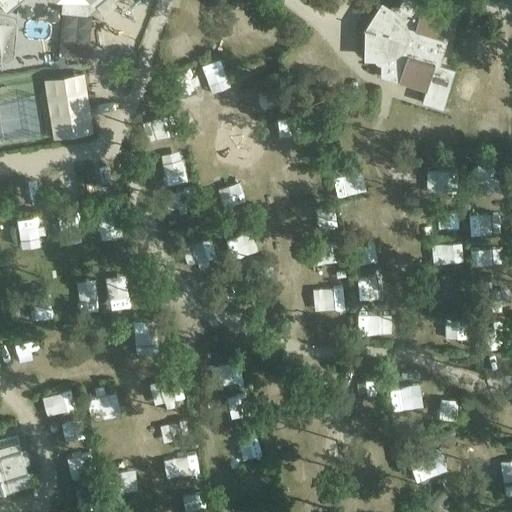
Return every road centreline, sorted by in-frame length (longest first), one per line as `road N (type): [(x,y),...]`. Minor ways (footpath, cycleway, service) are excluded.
road 1 (track): [(237,97),(280,212),(297,286),(288,341),(308,431),(350,511)]
road 2 (track): [(4,392),(64,373),(125,372),(163,511)]
road 3 (track): [(192,305),(230,511)]
road 4 (track): [(376,167),(413,325),(394,354)]
road 5 (track): [(448,368),(481,511)]
